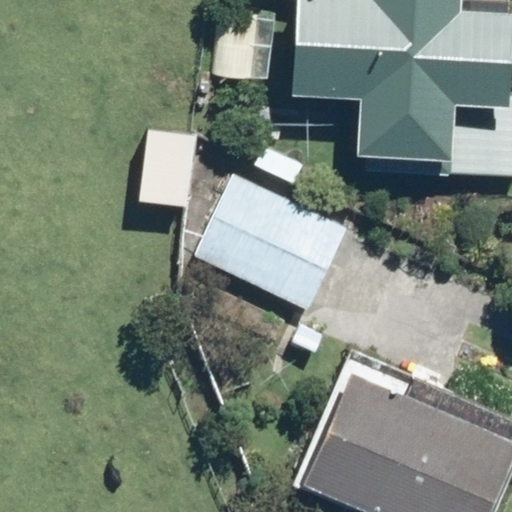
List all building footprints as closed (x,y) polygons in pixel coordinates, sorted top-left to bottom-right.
[(511,83),(511,12),(325,4),(319,96),(363,98),(360,155),(375,156),(374,168),(511,175),(511,98),(511,99),(511,83)] [(255,75),(256,26),(218,26),(216,74),(255,75)] [(188,204),(197,135),(149,129),(141,198),(188,204)] [(303,164),(265,145),(256,163),(294,183),(303,164)] [(196,253),(308,310),(349,230),(259,185),(265,172),(244,161),(196,253)] [(114,313),(160,427),(225,400),(179,287),(114,313)] [(324,334),(301,322),(293,338),(317,351),(324,334)] [(307,482),(375,511),(489,511),(511,463),(511,441),(355,372),(307,482)]
